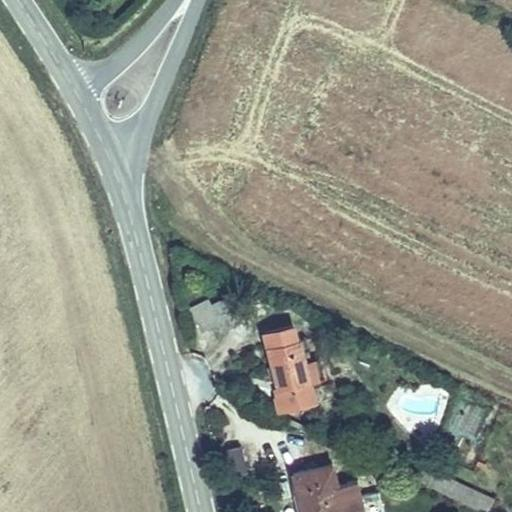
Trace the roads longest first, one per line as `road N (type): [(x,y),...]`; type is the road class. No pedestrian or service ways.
road 1 (tertiary): [(200,511),(110,165)]
road 2 (tertiary): [(110,165),(140,136),(190,0)]
road 3 (tertiary): [(177,0),(74,91)]
